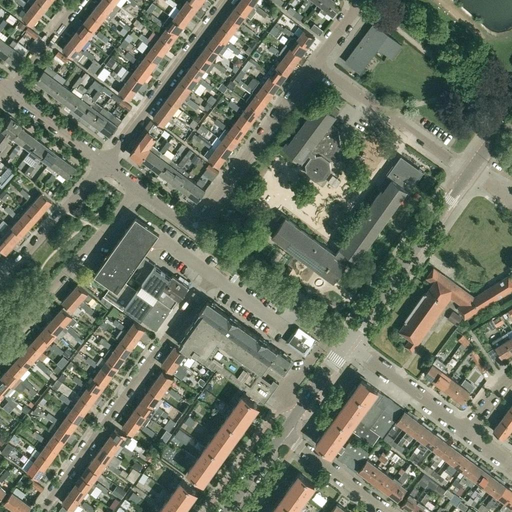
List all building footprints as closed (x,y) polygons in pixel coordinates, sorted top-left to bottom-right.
[(38,0),(35,0),(29,8),(40,16),(47,7),(38,0)] [(112,0),(100,0),(98,3),(109,12),(116,3),(112,0)] [(188,0),(186,0),(180,8),(191,17),(198,7),(188,0)] [(244,0),(240,0),(235,7),(246,15),(251,18),(256,11),(260,13),(262,9),(258,6),(257,6),(256,8),(244,0)] [(325,14),(328,11),(334,16),(338,12),(331,7),(336,1),(334,0),(320,0),(318,3),(323,7),(320,11),(325,14)] [(98,3),(91,12),(102,21),(105,17),(109,20),(111,17),(115,20),(118,16),(113,13),(112,15),(109,12),(98,3)] [(161,9),(153,3),(149,8),(157,14),(161,9)] [(290,6),(287,10),(293,15),(297,10),(290,6)] [(235,7),(228,16),(239,24),(246,15),(235,7)] [(22,17),(33,26),(40,16),(29,8),(22,17)] [(180,8),(173,18),(184,26),(191,17),(180,8)] [(303,16),(297,10),(293,15),(300,20),(303,16)] [(91,12),(84,21),(95,30),(102,21),(91,12)] [(6,20),(13,24),(17,19),(10,14),(6,20)] [(228,16),(221,25),(232,33),(239,24),(228,16)] [(373,24),(367,33),(345,61),(360,72),(378,47),(392,58),(402,45),(381,29),(385,24),(375,16),(371,22),(373,24)] [(173,18),(166,27),(178,35),(184,26),(173,18)] [(136,20),(132,24),(138,30),(139,28),(140,29),(144,26),(142,25),(143,24),(139,20),(138,21),(136,20)] [(84,21),(77,30),(88,39),(95,30),(84,21)] [(269,32),(275,36),(280,29),(282,30),(284,28),(277,22),(269,32)] [(314,23),(311,28),(320,35),(323,30),(314,23)] [(221,25),(215,34),(225,42),(226,42),(229,45),(230,43),(231,41),(228,39),(232,33),(221,25)] [(166,27),(160,36),(171,44),(178,35),(166,27)] [(304,29),(297,38),(308,46),(315,37),(304,29)] [(38,34),(32,30),(29,33),(29,34),(35,38),(38,34)] [(77,30),(70,39),(81,48),(88,39),(77,30)] [(164,53),(171,44),(160,36),(154,32),(148,38),(146,37),(143,41),(148,45),(150,43),(164,53)] [(231,38),(238,43),(242,37),(235,32),(231,38)] [(109,38),(108,37),(104,34),(101,38),(106,42),(109,38)] [(215,34),(208,44),(219,52),(225,42),(215,34)] [(297,38),(290,48),(301,56),(308,46),(297,38)] [(0,46),(0,54),(6,58),(14,47),(17,42),(13,39),(10,44),(5,40),(0,46)] [(62,49),(73,57),(78,61),(83,53),(87,56),(90,52),(85,48),(83,51),(80,49),(81,48),(70,39),(62,49)] [(157,63),(164,53),(150,43),(148,45),(146,47),(149,50),(146,54),(157,63)] [(208,44),(201,53),(212,61),(219,52),(208,44)] [(279,56),(280,55),(283,57),(294,65),(301,56),(290,48),(286,44),(280,52),(276,49),(274,52),(279,56)] [(249,55),(253,49),(249,46),(245,52),(249,55)] [(23,54),(14,47),(6,58),(15,65),(23,54)] [(157,63),(146,54),(143,52),(138,48),(132,55),(132,56),(129,59),(134,63),(135,63),(136,61),(150,72),(157,63)] [(127,52),(126,54),(122,51),(120,52),(129,59),(132,56),(132,55),(127,52)] [(201,53),(194,62),(205,70),(208,72),(214,65),(219,69),(222,65),(216,61),(215,63),(212,61),(201,53)] [(69,58),(63,54),(60,58),(65,62),(69,58)] [(111,57),(106,64),(111,68),(116,61),(111,57)] [(283,57),(277,66),(287,74),(294,65),(283,57)] [(92,60),(92,61),(99,67),(101,65),(93,59),(93,58),(92,60)] [(263,67),(258,63),(256,65),(250,61),(248,59),(242,69),(246,72),(251,64),(260,71),(263,67)] [(136,68),(132,73),(143,81),(150,72),(136,61),(135,63),(134,63),(132,66),(136,68)] [(194,62),(187,71),(201,81),(198,79),(205,70),(194,62)] [(57,72),(48,65),(36,81),(45,88),(54,77),(57,72)] [(277,66),(271,74),(268,72),(268,71),(263,67),(260,71),(265,75),(266,73),(281,83),(287,74),(277,66)] [(104,67),(97,76),(104,81),(111,72),(104,67)] [(127,69),(122,77),(118,74),(116,78),(121,81),(121,82),(122,80),(125,82),(136,90),(143,81),(132,73),(127,69)] [(242,69),(235,78),(243,84),(244,82),(241,79),(246,72),(242,69)] [(187,71),(181,80),(194,91),(200,83),(205,87),(208,83),(203,79),(201,81),(187,71)] [(265,75),(260,82),(274,93),(281,83),(266,73),(265,75)] [(45,88),(55,95),(63,84),(54,77),(45,88)] [(174,89),(185,98),(188,100),(189,98),(192,95),(188,93),(191,88),(194,91),(181,80),(174,89)] [(236,84),(231,80),(227,86),(232,90),(236,84)] [(118,92),(129,100),(136,90),(125,82),(118,92)] [(260,82),(254,89),(249,85),(246,89),(251,93),(253,91),(267,102),(274,93),(260,82)] [(224,93),(225,92),(228,88),(222,83),(217,88),(224,93)] [(55,95),(64,101),(72,90),(63,84),(55,95)] [(102,84),(94,94),(98,97),(102,92),(100,91),(104,86),(102,84)] [(84,94),(76,89),(74,88),(72,91),(72,90),(64,101),(73,108),(81,97),(84,94)] [(174,89),(167,99),(178,107),(185,98),(174,89)] [(260,111),(267,102),(253,91),(251,93),(246,100),(249,103),(260,111)] [(111,96),(124,107),(127,103),(114,92),(111,96)] [(217,99),(211,95),(207,100),(212,104),(217,99)] [(73,108),(82,115),(90,104),(81,97),(73,108)] [(287,141),(282,147),(302,161),(303,162),(305,161),(306,162),(305,163),(307,173),(315,180),(325,178),(331,170),(330,160),(333,160),(333,161),(339,160),(339,159),(340,159),(341,157),(341,153),(342,152),(342,151),(338,128),(330,122),(336,115),(339,110),(323,98),(319,102),(289,143),(287,141)] [(103,106),(96,101),(94,99),(92,101),(90,104),(82,115),(91,122),(103,106)] [(167,99),(160,108),(171,116),(178,107),(167,99)] [(204,107),(207,110),(208,110),(212,105),(208,102),(204,107)] [(249,103),(242,112),(253,120),(260,111),(249,103)] [(91,122),(100,129),(112,113),(103,106),(91,122)] [(172,123),(174,121),(178,124),(181,120),(175,116),(174,118),(171,116),(160,108),(153,117),(164,125),(168,120),(172,123)] [(242,112),(235,121),(246,129),(253,120),(242,112)] [(110,136),(122,120),(112,113),(100,129),(110,136)] [(1,129),(0,129),(0,149),(1,150),(7,142),(11,136),(20,124),(10,116),(0,129),(1,129)] [(214,122),(219,126),(222,122),(217,118),(215,120),(211,117),(208,120),(213,124),(214,122)] [(151,120),(140,135),(151,144),(157,136),(158,137),(164,129),(151,120)] [(235,121),(229,130),(226,128),(225,128),(239,139),(246,129),(235,121)] [(11,136),(20,143),(28,132),(20,126),(21,124),(20,124),(11,136)] [(197,130),(204,136),(209,130),(201,124),(197,130)] [(226,134),(222,140),(233,148),(239,139),(225,128),(224,130),(223,131),(226,134)] [(20,143),(29,150),(38,139),(28,132),(20,143)] [(195,133),(192,137),(200,142),(200,141),(202,139),(198,135),(195,133)] [(199,134),(198,135),(202,139),(212,146),(211,146),(215,149),(226,157),(226,156),(233,148),(222,140),(216,147),(213,145),(199,134)] [(152,144),(150,147),(149,147),(151,144),(140,135),(137,138),(140,140),(130,154),(140,161),(150,148),(153,144),(152,144)] [(26,155),(34,160),(36,161),(36,160),(39,157),(47,146),(38,139),(29,150),(30,150),(26,155)] [(202,139),(200,141),(210,148),(211,146),(212,146),(202,139)] [(1,150),(0,151),(0,154),(3,157),(12,145),(7,142),(1,150)] [(140,161),(140,162),(142,160),(151,166),(162,152),(160,151),(160,150),(153,144),(150,148),(140,161)] [(56,153),(47,146),(39,157),(48,164),(45,167),(56,153)] [(151,166),(160,173),(171,158),(164,153),(167,149),(163,146),(160,150),(160,151),(162,152),(151,166)] [(212,153),(208,158),(219,166),(226,157),(215,149),(211,146),(210,148),(209,150),(212,153)] [(185,163),(189,157),(187,156),(191,150),(189,149),(182,160),(185,163)] [(54,174),(57,170),(65,160),(56,153),(45,167),(53,173),(54,174)] [(195,154),(191,160),(196,164),(200,158),(195,154)] [(401,198),(408,189),(410,191),(425,171),(402,154),(387,175),(388,176),(384,182),(380,187),(382,188),(350,233),(340,247),(342,248),(337,254),(308,232),(282,213),(277,219),(275,218),(266,230),(272,234),(272,235),(334,281),(346,264),(351,268),(377,232),(401,198)] [(160,173),(169,180),(178,169),(169,162),(172,158),(171,158),(160,173)] [(65,160),(57,170),(54,174),(55,174),(57,171),(67,178),(75,167),(65,160)] [(180,166),(178,169),(169,180),(179,187),(189,172),(182,167),(185,163),(182,160),(178,165),(180,166)] [(206,167),(216,175),(219,171),(209,163),(206,167)] [(0,183),(3,186),(17,173),(9,166),(0,176),(0,183)] [(196,183),(187,176),(190,173),(189,172),(179,187),(188,194),(196,183)] [(45,182),(49,186),(53,180),(49,177),(45,182)] [(197,201),(205,190),(196,183),(188,194),(197,201)] [(12,198),(3,189),(0,192),(0,197),(7,204),(12,198)] [(41,192),(33,201),(43,210),(51,201),(41,192)] [(243,213),(248,207),(240,200),(235,207),(243,213)] [(33,201),(25,210),(36,219),(43,210),(33,201)] [(25,210),(18,218),(28,227),(36,219),(25,210)] [(159,233),(136,216),(129,227),(121,237),(143,253),(144,254),(151,244),(159,233)] [(18,218),(10,227),(21,236),(28,227),(18,218)] [(10,227),(3,235),(13,245),(21,236),(10,227)] [(0,248),(5,253),(13,245),(3,235),(0,238),(0,248)] [(96,272),(95,274),(111,285),(111,286),(112,285),(118,290),(124,281),(134,266),(142,255),(143,256),(144,254),(143,253),(121,237),(100,268),(99,267),(95,270),(96,272)] [(124,281),(137,290),(154,264),(143,256),(142,255),(134,266),(124,281)] [(143,315),(156,297),(171,276),(154,264),(137,290),(124,308),(131,313),(134,309),(143,315)] [(289,266),(284,273),(287,275),(292,269),(289,266)] [(413,351),(418,344),(451,297),(461,305),(458,307),(465,318),(511,288),(511,280),(509,275),(474,297),(434,268),(426,278),(433,283),(426,294),(424,293),(406,319),(407,319),(399,331),(411,339),(405,346),(413,351)] [(140,320),(156,331),(172,309),(171,308),(178,298),(179,299),(189,286),(173,275),(172,276),(171,276),(156,297),(143,315),(143,316),(140,320)] [(109,307),(112,303),(113,302),(123,309),(124,308),(137,290),(124,281),(118,290),(112,285),(111,286),(111,285),(101,300),(109,307)] [(89,302),(93,297),(78,284),(70,293),(83,304),(84,302),(85,303),(85,302),(87,301),(89,302)] [(80,308),(82,306),(86,310),(89,306),(85,302),(85,303),(84,302),(83,304),(70,293),(62,302),(77,315),(82,309),(80,308)] [(185,339),(181,345),(191,352),(191,353),(215,370),(217,368),(218,369),(249,391),(265,402),(279,383),(274,379),(271,382),(260,374),(267,364),(268,364),(278,350),(267,342),(267,341),(259,335),(258,335),(238,320),(229,314),(217,305),(218,304),(214,301),(210,299),(209,300),(208,299),(200,310),(181,337),(185,339)] [(94,311),(89,306),(86,310),(91,314),(94,311)] [(63,307),(55,316),(65,325),(68,327),(69,326),(70,326),(71,324),(73,326),(78,320),(63,307)] [(462,317),(453,311),(447,319),(457,326),(462,317)] [(112,323),(117,327),(120,322),(112,317),(113,316),(110,313),(107,316),(113,321),(112,323)] [(57,334),(65,325),(55,316),(47,324),(57,334)] [(500,316),(493,320),(497,327),(504,322),(500,316)] [(492,329),(497,327),(493,320),(488,323),(492,329)] [(145,329),(134,321),(127,331),(138,339),(145,329)] [(117,327),(121,329),(123,331),(125,326),(120,322),(117,327)] [(47,324),(40,333),(50,342),(57,334),(47,324)] [(292,337),(293,344),(303,351),(306,350),(315,339),(299,327),(292,337)] [(126,333),(123,331),(121,329),(116,337),(121,340),(132,348),(138,339),(127,331),(126,333)] [(85,339),(74,330),(71,333),(76,338),(77,336),(83,341),(85,339)] [(506,332),(502,335),(511,351),(511,335),(510,337),(506,332)] [(40,333),(32,342),(42,351),(50,342),(40,333)] [(466,338),(463,334),(458,339),(462,344),(462,343),(466,338)] [(492,341),(495,346),(502,358),(511,352),(511,351),(502,335),(492,341)] [(470,342),(466,338),(462,343),(462,344),(465,347),(470,342)] [(121,340),(114,349),(125,357),(132,348),(121,340)] [(113,345),(107,341),(104,345),(110,349),(113,345)] [(32,342),(24,350),(34,359),(37,362),(38,362),(40,360),(41,359),(43,360),(47,355),(42,351),(32,342)] [(175,345),(168,355),(182,365),(184,363),(184,362),(189,355),(175,345)] [(72,352),(67,348),(63,353),(67,357),(72,352)] [(114,349),(107,359),(118,367),(125,357),(114,349)] [(24,350),(17,359),(27,368),(34,359),(24,350)] [(278,350),(268,364),(284,376),(295,361),(287,356),(288,355),(284,352),(284,353),(278,350)] [(472,357),(475,364),(482,360),(478,354),(472,357)] [(168,355),(161,364),(179,377),(184,369),(186,370),(189,366),(184,363),(182,365),(168,355)] [(17,359),(9,367),(19,376),(27,368),(17,359)] [(107,359),(101,368),(112,376),(118,367),(107,359)] [(487,368),(482,360),(475,364),(480,372),(487,368)] [(424,374),(433,381),(442,370),(432,363),(424,374)] [(41,368),(46,372),(47,370),(51,374),(53,372),(44,364),(41,368)] [(15,388),(21,381),(23,380),(22,379),(19,376),(9,367),(2,376),(15,388)] [(292,377),(300,377),(301,367),(294,367),(292,377)] [(444,367),(442,370),(433,381),(443,388),(451,377),(446,373),(448,370),(444,367)] [(101,368),(94,377),(105,385),(112,376),(101,368)] [(167,387),(174,378),(163,370),(155,380),(170,390),(167,387)] [(0,389),(4,394),(7,396),(9,394),(11,392),(15,388),(2,376),(0,377),(0,389)] [(87,380),(85,382),(80,379),(78,383),(82,386),(83,386),(84,384),(98,395),(105,385),(94,377),(90,382),(87,380)] [(443,388),(452,395),(460,384),(451,377),(443,388)] [(206,382),(201,378),(198,381),(199,384),(202,387),(206,382)] [(62,382),(58,379),(57,379),(51,387),(56,390),(62,382)] [(362,379),(353,391),(369,402),(378,390),(362,379)] [(155,380),(149,389),(160,397),(164,392),(167,394),(169,392),(174,396),(177,392),(172,388),(170,390),(155,380)] [(29,381),(26,385),(31,389),(34,386),(29,381)] [(92,404),(98,395),(84,384),(83,386),(82,386),(77,393),(81,396),(92,404)] [(470,391),(461,384),(460,384),(452,395),(462,402),(470,391)] [(142,399),(157,409),(158,406),(160,404),(157,402),(160,397),(149,389),(142,399)] [(378,390),(369,402),(353,391),(335,416),(351,428),(373,444),(380,434),(383,436),(396,418),(392,414),(387,410),(381,407),(377,403),(383,394),(378,390)] [(59,397),(65,401),(67,397),(62,393),(59,397)] [(259,405),(246,396),(243,394),(224,420),(240,431),(259,405)] [(383,394),(377,403),(381,407),(388,397),(383,394)] [(92,404),(81,396),(74,405),(85,413),(92,404)] [(388,397),(381,407),(387,410),(393,401),(388,397)] [(142,399),(136,408),(150,418),(156,410),(161,414),(164,410),(158,406),(157,409),(142,399)] [(393,401),(387,410),(392,414),(398,405),(393,401)] [(74,405),(67,414),(78,422),(85,413),(74,405)] [(392,414),(396,418),(403,408),(398,405),(392,414)] [(37,406),(32,412),(36,415),(40,409),(37,406)] [(129,417),(140,425),(143,427),(143,428),(145,425),(150,418),(136,408),(129,417)] [(511,409),(510,408),(501,419),(511,426),(511,409)] [(392,427),(389,432),(393,435),(396,430),(395,430),(400,424),(404,427),(412,415),(413,414),(409,410),(407,412),(405,410),(404,411),(392,427)] [(67,414),(61,424),(72,432),(78,422),(67,414)] [(170,418),(171,419),(177,422),(179,419),(173,414),(170,418)] [(191,427),(196,420),(189,415),(184,422),(191,427)] [(404,427),(407,430),(395,447),(398,450),(401,445),(401,446),(407,438),(406,438),(419,421),(412,415),(404,427)] [(332,454),(336,449),(340,443),(351,428),(335,416),(316,443),(332,454)] [(133,435),(140,425),(129,417),(122,427),(133,435)] [(493,431),(504,439),(511,427),(511,426),(501,419),(493,431)] [(224,420),(207,444),(223,455),(240,431),(224,420)] [(414,435),(418,438),(427,426),(419,421),(406,438),(407,438),(410,441),(414,435)] [(61,424),(54,433),(65,441),(72,432),(61,424)] [(418,447),(421,449),(434,431),(427,426),(418,438),(422,441),(418,447)] [(116,427),(109,437),(123,447),(125,445),(126,443),(128,445),(132,439),(127,435),(128,435),(116,427)] [(192,436),(180,428),(174,436),(186,444),(192,436)] [(412,460),(416,463),(429,446),(432,448),(441,437),(434,431),(421,449),(417,454),(412,460)] [(54,433),(47,442),(58,450),(65,441),(54,433)] [(10,439),(16,443),(19,438),(14,434),(10,439)] [(392,437),(387,434),(383,439),(388,443),(389,441),(392,437)] [(122,449),(127,453),(130,449),(125,445),(123,447),(109,437),(102,446),(113,454),(117,449),(120,451),(122,449)] [(432,448),(436,452),(424,469),(427,471),(430,467),(432,464),(448,442),(441,437),(432,448)] [(359,459),(363,462),(370,453),(351,439),(345,446),(340,443),(336,449),(341,453),(337,458),(343,462),(349,452),(354,456),(359,459)] [(7,457),(12,449),(14,447),(8,442),(1,452),(7,457)] [(47,442),(41,452),(52,460),(58,450),(47,442)] [(448,442),(432,464),(436,467),(439,462),(443,457),(447,459),(456,448),(457,446),(452,443),(451,444),(448,442)] [(204,482),(223,455),(207,444),(188,471),(204,482)] [(109,466),(111,463),(114,465),(119,458),(113,454),(102,446),(96,456),(107,464),(109,466)] [(29,458),(31,459),(45,469),(52,460),(41,452),(40,452),(36,448),(29,458)] [(447,459),(451,462),(445,470),(448,473),(463,453),(456,448),(447,459)] [(390,457),(399,464),(404,458),(395,451),(390,457)] [(412,460),(417,454),(414,451),(409,458),(412,460)] [(145,457),(151,462),(155,456),(149,452),(145,457)] [(343,462),(347,465),(354,456),(349,452),(343,462)] [(458,467),(461,470),(470,458),(463,453),(448,473),(452,475),(458,467)] [(96,456),(89,465),(100,473),(107,464),(96,456)] [(352,468),(359,459),(354,456),(347,465),(352,468)] [(358,471),(368,478),(377,466),(367,458),(358,471)] [(463,484),(465,482),(464,481),(477,464),(470,458),(461,470),(466,473),(459,481),(463,484)] [(38,479),(45,469),(31,459),(34,461),(27,471),(38,479)] [(356,472),(363,462),(359,459),(352,468),(356,472)] [(132,467),(139,471),(143,466),(136,461),(132,467)] [(399,471),(402,474),(410,463),(407,461),(399,471)] [(117,467),(114,465),(111,463),(109,466),(108,467),(114,471),(117,467)] [(402,482),(402,481),(405,477),(409,473),(406,470),(410,464),(410,463),(402,474),(398,479),(388,493),(399,500),(408,488),(401,483),(402,482)] [(472,478),(476,481),(484,469),(477,464),(464,481),(465,482),(468,484),(472,478)] [(89,465),(82,474),(93,482),(94,481),(100,473),(89,465)] [(368,478),(378,485),(387,473),(377,466),(368,478)] [(122,471),(117,467),(114,471),(119,475),(120,473),(132,482),(139,473),(133,468),(129,474),(123,469),(122,471)] [(475,490),(479,492),(492,475),(484,469),(476,481),(480,484),(475,490)] [(444,478),(437,472),(434,476),(441,482),(444,478)] [(297,510),(303,501),(315,484),(299,473),(281,499),(297,510)] [(393,478),(387,473),(378,485),(388,493),(398,479),(395,476),(393,478)] [(420,478),(424,481),(422,484),(426,487),(428,484),(432,479),(424,473),(420,478)] [(82,474),(76,483),(87,491),(91,486),(94,489),(96,486),(101,490),(104,486),(98,482),(97,484),(94,481),(93,482),(82,474)] [(477,495),(479,496),(480,497),(482,495),(487,488),(490,491),(499,480),(500,478),(495,475),(494,476),(492,475),(479,492),(477,495)] [(324,481),(327,489),(332,487),(329,479),(324,481)] [(428,484),(435,489),(439,485),(432,479),(428,484)] [(181,480),(163,506),(172,511),(182,511),(197,491),(181,480)] [(494,494),(490,500),(489,500),(485,505),(489,508),(506,486),(499,480),(490,491),(494,494)] [(76,483),(69,493),(80,501),(87,491),(76,483)] [(443,493),(444,494),(446,490),(439,485),(435,489),(442,495),(443,493)] [(501,499),(505,502),(511,492),(511,489),(506,486),(489,508),(490,508),(491,507),(494,509),(497,505),(501,499)] [(12,491),(4,502),(14,509),(22,498),(18,496),(22,491),(17,487),(13,492),(12,491)] [(403,508),(407,511),(417,499),(414,496),(418,490),(414,487),(401,505),(403,507),(403,508)] [(120,488),(115,494),(121,499),(126,492),(120,488)] [(444,494),(450,499),(451,499),(455,494),(454,493),(454,494),(447,488),(446,490),(444,494)] [(138,495),(133,492),(128,499),(133,502),(138,495)] [(407,511),(418,511),(431,495),(427,492),(420,501),(417,499),(407,511)] [(62,502),(73,510),(80,501),(69,493),(62,502)] [(457,505),(457,506),(461,501),(462,499),(455,494),(451,499),(450,499),(449,501),(456,506),(457,505)] [(418,511),(429,511),(432,509),(435,505),(428,499),(431,496),(431,495),(418,511)] [(17,511),(26,511),(32,505),(22,498),(14,509),(17,511)] [(295,511),(297,510),(281,499),(270,511),(295,511)] [(457,506),(464,511),(468,506),(461,501),(457,506)] [(337,503),(329,511),(346,511),(347,511),(337,503)]
